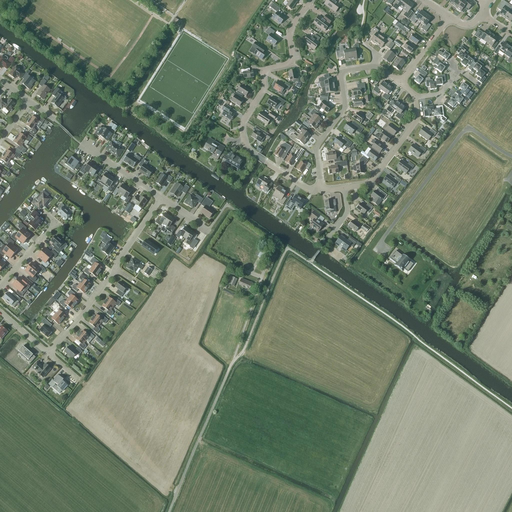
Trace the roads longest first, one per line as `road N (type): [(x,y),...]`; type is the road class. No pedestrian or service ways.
road 1 (residential): [(321,191),(245,148),(240,123),(263,87),(262,69),(292,63),(287,30),(311,0)]
road 2 (unclassified): [(511,157),(466,128),(390,227)]
road 3 (residential): [(373,66),(341,70),(346,106),(316,148),(321,191)]
road 4 (unclassified): [(169,511),(231,363)]
road 5 (residential): [(343,187),(373,178),(416,119),(414,97)]
